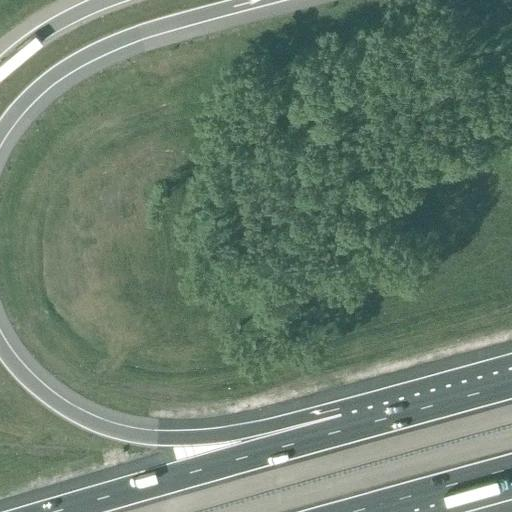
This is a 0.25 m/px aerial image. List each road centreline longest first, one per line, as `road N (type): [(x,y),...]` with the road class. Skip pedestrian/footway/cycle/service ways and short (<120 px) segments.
road 1 (motorway): [(348,430),(124,434),(54,401),(0,345)]
road 2 (motorway): [(0,131),(47,80),(107,45),(263,0)]
road 3 (motorway): [(348,430),(65,511)]
road 4 (motorway): [(511,385),(348,430)]
road 5 (motorway): [(359,511),(511,469)]
road 6 (motorway): [(105,0),(0,63)]
